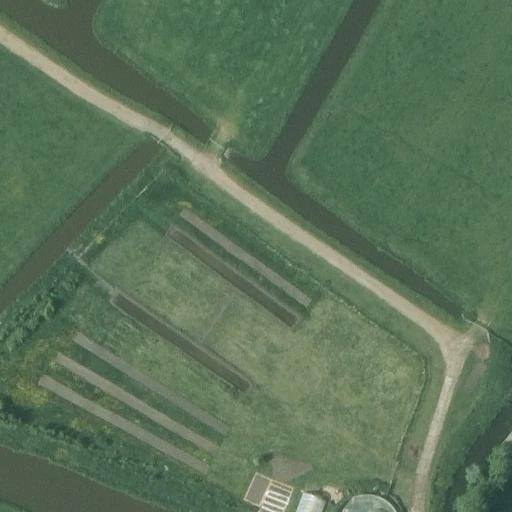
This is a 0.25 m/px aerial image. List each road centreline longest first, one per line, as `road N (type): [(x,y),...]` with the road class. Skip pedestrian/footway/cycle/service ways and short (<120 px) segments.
road 1 (track): [(457,358),(158,127),(103,103),(0,24)]
road 2 (track): [(421,511),(457,358),(486,313)]
